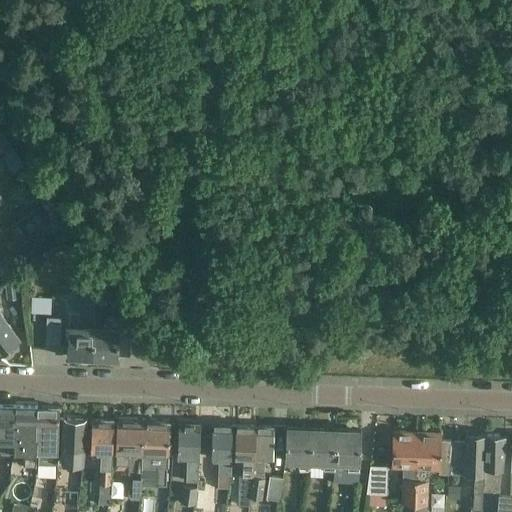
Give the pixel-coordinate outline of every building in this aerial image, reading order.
[(0,148),(10,141),(0,129),(0,148)] [(21,286),(20,302),(42,303),(43,287),(21,286)] [(81,312),(94,313),(95,287),(82,287),(81,312)] [(0,355),(20,341),(0,312),(0,355)] [(69,312),(68,336),(67,356),(93,357),(94,326),(94,313),(81,312),(69,312)] [(106,317),(105,327),(94,326),(93,357),(118,358),(118,354),(130,355),(130,336),(136,336),(136,335),(125,318),(106,317)] [(47,319),(47,324),(46,343),(60,344),(61,320),(47,319)] [(17,405),(0,404),(0,452),(1,452),(15,452),(17,405)] [(38,406),(17,405),(15,452),(37,452),(38,406)] [(59,407),(38,406),(37,452),(36,462),(58,462),(58,438),(59,407)] [(87,419),(64,418),(62,449),(62,463),(85,464),(86,449),(87,419)] [(92,419),(91,439),(91,453),(100,454),(99,504),(108,505),(112,481),(114,420),(92,419)] [(144,421),(118,420),(117,453),(129,453),(129,473),(130,473),(129,495),(132,499),(140,499),(141,495),(142,490),(144,421)] [(170,422),(144,421),(142,490),(141,495),(156,495),(157,467),(168,468),(169,455),(170,422)] [(178,422),(178,442),(177,456),(187,457),(186,480),(198,481),(200,443),(200,423),(178,422)] [(212,423),(212,443),(211,458),(222,458),(222,462),(219,462),(218,487),(229,488),(231,465),(232,424),(212,423)] [(236,424),(235,444),(235,455),(244,455),(243,475),(239,475),(238,505),(250,505),(251,496),(253,471),(255,425),(236,424)] [(274,426),(255,425),(253,471),(251,496),(261,498),(264,475),(265,456),(273,456),(274,426)] [(287,426),(286,446),(285,460),(299,460),(299,468),(310,469),(311,461),(312,427),(287,426)] [(336,428),(312,427),(311,461),(324,462),(324,469),(334,469),(335,462),(336,428)] [(361,429),(336,428),(335,462),(348,463),(348,469),(360,470),(360,449),(361,429)] [(393,430),(392,450),(391,467),(403,467),(402,503),(415,504),(417,431),(393,430)] [(441,432),(417,431),(415,504),(413,511),(427,511),(428,504),(429,468),(440,468),(440,472),(450,473),(454,440),(441,440),(441,432)] [(484,491),(485,434),(466,433),(465,441),(454,440),(450,473),(476,474),(475,508),(484,508),(484,491)] [(505,434),(485,434),(484,491),(500,491),(505,454),(505,434)] [(388,466),(370,466),(367,493),(387,493),(388,466)] [(279,502),(283,479),(270,477),(266,499),(279,502)] [(197,487),(184,486),(182,502),(194,504),(197,487)] [(511,511),(511,496),(499,495),(497,511),(511,511)]
